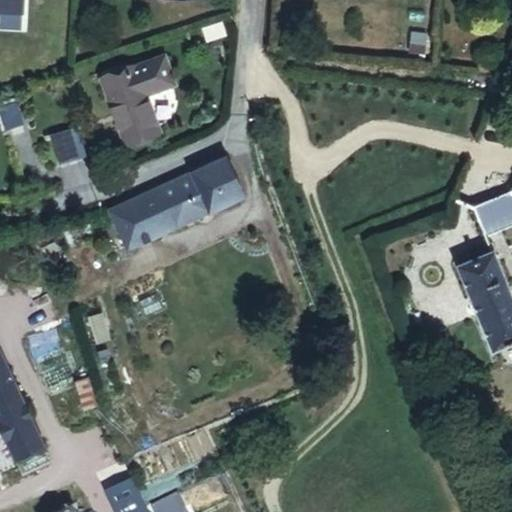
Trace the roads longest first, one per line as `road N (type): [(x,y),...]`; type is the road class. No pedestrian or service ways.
road 1 (unknown): [(230,129),(313,367),(315,397),(301,418),(147,452)]
road 2 (residential): [(38,206),(104,190),(230,129),(240,100),(244,0)]
